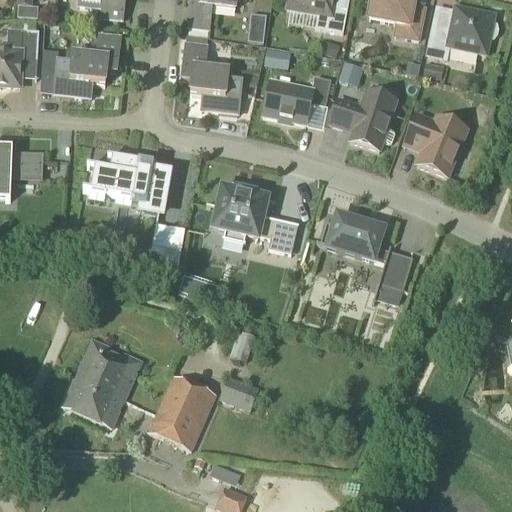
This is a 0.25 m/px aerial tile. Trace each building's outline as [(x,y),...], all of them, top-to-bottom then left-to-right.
[(100,23),(121,25),(123,0),(78,0),(78,11),(101,14),(100,23)] [(250,4),(250,0),(190,0),(187,32),(208,34),(210,12),(234,14),(235,2),(250,4)] [(342,38),(346,15),(333,12),(335,0),(288,0),(286,13),(317,19),(315,33),(342,38)] [(418,45),(424,14),(412,12),(414,0),(372,0),(368,23),(406,31),(404,43),(418,45)] [(473,70),(476,57),(485,59),(488,44),(493,43),(495,39),(496,34),(495,30),(492,27),(493,20),(454,12),(449,38),(432,35),(427,60),(473,70)] [(37,65),(38,37),(7,35),(6,47),(3,47),(0,49),(0,91),(19,93),(21,64),(37,65)] [(115,79),(119,41),(98,39),(98,47),(91,46),(89,61),(72,59),(71,71),(56,69),(53,100),(90,104),(91,89),(104,91),(106,77),(115,79)] [(325,46),(321,58),(335,63),(339,50),(325,46)] [(184,47),(179,88),(189,88),(187,102),(200,103),(199,118),(238,122),(242,88),(228,87),(229,74),(205,72),(208,49),(184,47)] [(264,69),(275,71),(277,56),(266,54),(264,69)] [(344,68),(338,86),(356,91),(362,73),(344,68)] [(440,85),(443,71),(425,68),(422,81),(440,85)] [(324,113),(330,86),(314,82),(311,94),(269,85),(262,122),(305,131),(309,110),(324,113)] [(386,132),(393,112),(364,102),(360,112),(336,105),(328,129),(352,137),(349,147),(378,156),(381,149),(384,149),(387,149),(391,147),(394,139),(392,136),(389,133),(386,132)] [(446,183),(464,140),(415,120),(403,150),(421,157),(416,170),(446,183)] [(40,178),(40,167),(37,167),(38,161),(11,160),(11,153),(0,152),(0,204),(9,205),(11,177),(40,178)] [(153,178),(155,170),(111,162),(109,175),(86,171),(86,176),(88,176),(87,180),(92,181),(89,197),(132,204),(131,211),(142,212),(142,215),(159,218),(166,181),(153,178)] [(236,198),(232,197),(221,194),(221,195),(222,196),(213,232),(212,232),(212,233),(225,236),(223,244),(222,243),(221,244),(244,250),(245,249),(243,248),(245,241),(258,244),(258,243),(270,245),(268,255),(290,261),(297,233),(298,232),(262,223),(266,206),(267,205),(252,201),(254,193),(238,189),(236,198)] [(427,256),(432,224),(404,220),(399,251),(427,256)] [(336,222),(333,232),(325,230),(319,250),(384,270),(378,290),(402,297),(412,265),(377,254),(382,236),(336,222)] [(175,288),(185,234),(155,229),(146,283),(175,288)] [(246,367),(254,340),(237,335),(228,362),(246,367)] [(110,434),(140,367),(92,346),(62,412),(110,434)] [(160,409),(202,428),(214,400),(172,381),(160,409)] [(249,418),(259,394),(228,381),(218,405),(249,418)] [(190,456),(202,428),(160,409),(148,437),(190,456)] [(242,511),(247,503),(224,493),(215,511),(242,511)]
